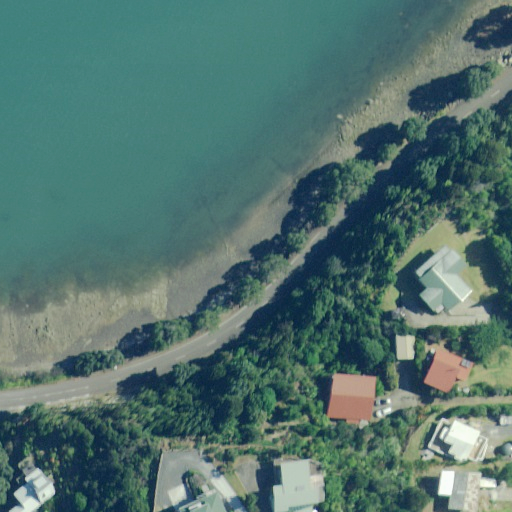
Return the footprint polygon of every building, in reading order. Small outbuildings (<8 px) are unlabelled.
[(462,267),(442,246),(411,275),(423,288),(416,295),(432,312),(439,305),(445,311),(467,291),(452,275),(462,267)] [(414,335),(394,335),(393,358),(413,358),(414,335)] [(468,362),(431,348),(419,382),(446,392),(452,377),(461,381),(468,362)] [(371,377),(326,374),(323,417),(368,420),(371,377)] [(476,421),(465,416),(461,425),(450,420),(446,429),(440,427),(431,448),(462,462),(476,431),(472,430),(476,421)] [(27,511),(54,492),(28,458),(16,467),(23,476),(5,490),(14,501),(1,511),(27,511)] [(305,477),(302,459),(275,464),(279,486),(268,488),(271,511),(278,511),(291,510),(291,511),(311,511),(310,504),(322,501),(317,474),(305,477)] [(475,473),(440,470),(439,483),(447,484),(445,509),(473,510),(475,473)] [(223,511),(216,495),(180,511),(223,511)]
